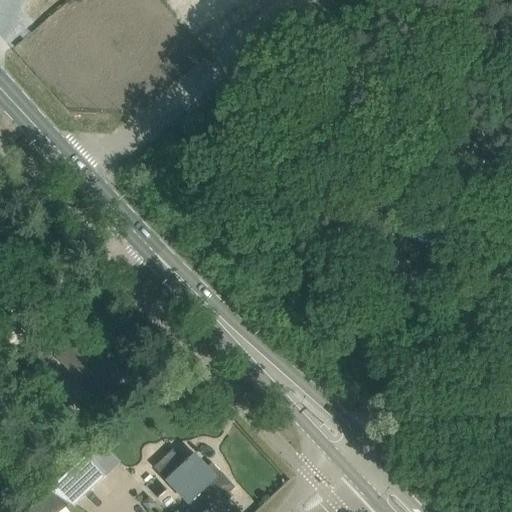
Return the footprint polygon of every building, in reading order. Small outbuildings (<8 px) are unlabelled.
[(226,79),(231,85),(243,75),(238,69),(226,79)] [(410,211),(399,226),(426,245),(436,229),(410,211)] [(400,254),(389,242),(358,269),(370,281),(373,279),(395,302),(418,279),(397,256),(400,254)] [(119,378),(78,334),(56,355),(97,399),(119,378)] [(24,398),(6,413),(14,422),(32,407),(24,398)] [(55,455),(42,438),(32,446),(45,462),(55,455)] [(158,471),(166,480),(196,511),(208,511),(232,488),(209,464),(205,467),(194,454),(184,463),(175,454),(158,471)] [(70,505),(75,508),(107,477),(86,455),(48,491),(70,505)] [(25,511),(59,511),(70,505),(48,491),(25,511)]
